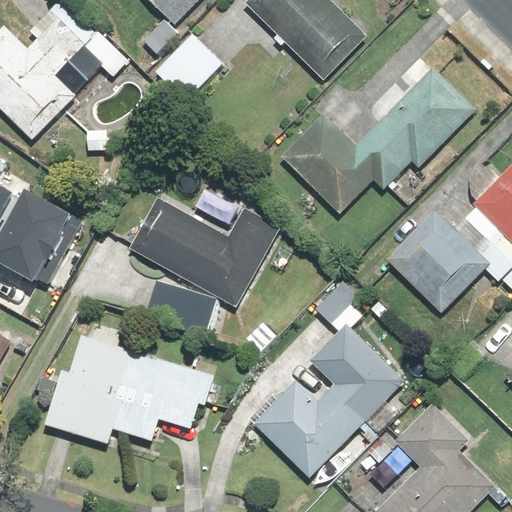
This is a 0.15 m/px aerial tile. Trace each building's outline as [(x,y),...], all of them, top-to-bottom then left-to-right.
[(16,19),(0,35),(0,98),(41,140),(129,53),(77,0),(65,0),(31,34),(16,19)] [(151,0),(184,31),(214,0),(151,0)] [(381,0),(274,0),(263,12),(346,94),(411,29),(381,0)] [(199,30),(162,68),(195,101),(233,63),(199,30)] [(333,109),(288,153),(349,213),(381,180),(397,196),(485,107),(442,65),(366,141),(333,109)] [(0,154),(0,233),(24,193),(1,180),(12,162),(0,154)] [(445,204),(392,257),(450,314),(493,271),(506,284),(511,278),(511,172),(463,222),(445,204)] [(164,191),(133,247),(170,268),(163,280),(153,317),(215,335),(223,306),(227,299),(244,308),(289,227),(251,206),(237,232),(164,191)] [(38,192),(0,259),(47,286),(86,218),(38,192)] [(303,377),(260,421),(319,480),(417,383),(357,324),(320,360),(340,381),(324,397),(303,377)] [(0,383),(23,339),(0,326),(0,383)] [(225,373),(79,331),(52,425),(121,444),(126,429),(167,441),(173,419),(209,429),(225,373)] [(380,511),(478,511),(511,479),(511,464),(443,396),(399,440),(426,466),(380,511)]
